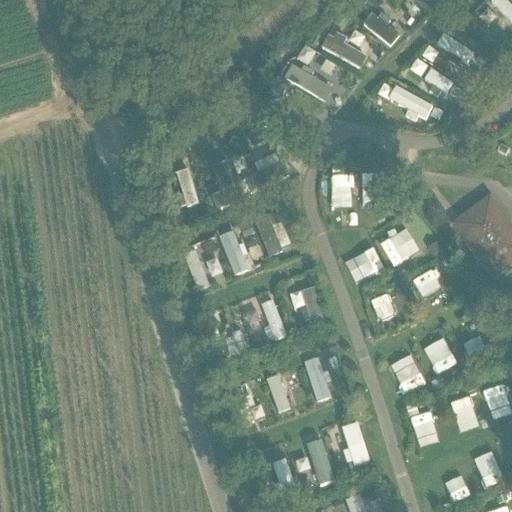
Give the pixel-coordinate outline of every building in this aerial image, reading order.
[(376,0),(370,0),(367,3),(376,13),(383,6),(376,0)] [(511,29),(511,8),(504,0),(497,0),(477,18),(493,36),(507,24),(511,29)] [(393,47),(400,34),(370,16),(362,29),(393,47)] [(339,18),(333,27),(342,33),(348,24),(339,18)] [(363,76),(384,44),(357,27),(346,44),(335,36),(325,51),(363,76)] [(502,34),(495,41),(501,47),(508,41),(502,34)] [(436,48),(469,66),(475,54),(443,36),(436,48)] [(313,56),(294,86),(323,104),(342,74),(313,56)] [(477,74),(472,82),(481,87),(485,79),(477,74)] [(387,83),(379,96),(424,124),(433,111),(387,83)] [(274,87),(268,96),(277,101),(282,92),(274,87)] [(454,90),(450,96),(456,101),(460,94),(454,90)] [(434,111),(430,119),(439,123),(443,115),(434,111)] [(254,131),(246,135),(251,146),(259,143),(254,131)] [(500,148),(496,155),(505,159),(508,153),(500,148)] [(343,169),(331,170),(332,178),(343,177),(343,169)] [(188,171),(178,174),(186,208),(197,205),(188,171)] [(380,203),(379,176),(364,176),(364,203),(380,203)] [(403,201),(400,206),(406,209),(409,203),(403,201)] [(511,233),(486,202),(457,225),(494,271),(511,257),(511,233)] [(289,211),(280,214),(283,223),(292,219),(289,211)] [(180,218),(173,220),(176,229),(182,227),(180,218)] [(268,218),(253,225),(269,259),(284,252),(268,218)] [(250,223),(240,226),(245,241),(255,237),(250,223)] [(235,233),(220,238),(232,279),(248,274),(235,233)] [(212,246),(203,249),(206,258),(215,255),(212,246)] [(437,246),(426,252),(431,260),(442,254),(437,246)] [(388,255),(398,269),(409,261),(399,247),(388,255)] [(195,252),(184,256),(197,292),(208,288),(195,252)] [(445,263),(440,266),(444,271),(448,268),(445,263)] [(404,286),(397,289),(400,298),(408,295),(404,286)] [(289,297),(294,313),(319,304),(313,288),(289,297)] [(371,303),(379,323),(394,317),(387,297),(371,303)] [(275,304),(243,314),(247,327),(261,323),(267,344),(286,339),(275,304)] [(301,327),(291,331),(294,339),(304,335),(301,327)] [(500,336),(490,341),(495,351),(505,346),(500,336)] [(444,340),(423,351),(436,377),(457,367),(444,340)] [(467,362),(486,358),(481,340),(463,344),(467,362)] [(260,342),(253,345),(256,353),(264,350),(260,342)] [(333,346),(322,349),(325,360),(336,357),(333,346)] [(228,362),(219,364),(220,372),(229,370),(228,362)] [(295,366),(288,369),(291,378),(299,376),(295,366)] [(333,399),(324,369),(308,374),(317,404),(333,399)] [(267,381),(280,415),(291,411),(278,377),(267,381)] [(248,382),(249,399),(258,399),(259,417),(268,417),(268,409),(270,408),(270,381),(248,382)] [(439,381),(430,385),(433,392),(442,388),(439,381)] [(240,388),(228,391),(231,399),(243,396),(240,388)] [(473,390),(466,392),(468,399),(476,396),(473,390)] [(426,393),(416,397),(419,403),(428,400),(426,393)] [(350,470),(371,464),(359,424),(331,432),(339,460),(346,458),(350,470)] [(325,447),(311,450),(318,484),(332,482),(325,447)] [(286,461),(274,464),(281,496),(294,493),(286,461)] [(340,464),(333,466),(337,477),(344,474),(340,464)] [(309,484),(300,488),(304,498),(313,495),(312,491),(309,484)] [(374,490),(365,494),(368,502),(378,499),(374,490)] [(348,500),(350,511),(367,511),(364,496),(348,500)] [(506,498),(496,500),(498,507),(508,505),(506,498)] [(276,500),(266,503),(268,511),(271,511),(279,510),(276,500)] [(345,511),(341,502),(332,505),(334,511),(345,511)]
